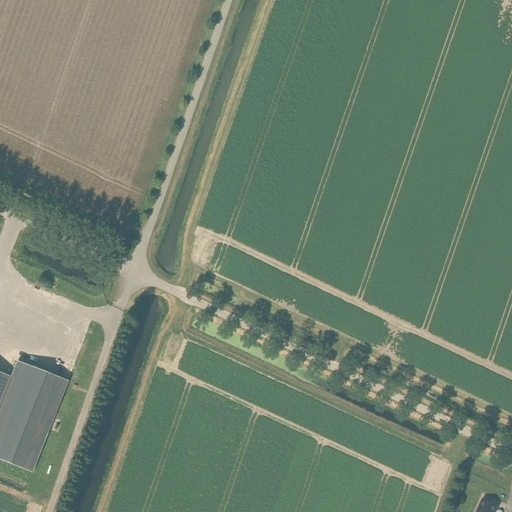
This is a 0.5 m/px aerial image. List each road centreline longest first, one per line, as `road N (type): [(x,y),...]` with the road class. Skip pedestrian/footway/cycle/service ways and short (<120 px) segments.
road 1 (track): [(271,0),(196,218),(189,265),(511,420)]
road 2 (unclassified): [(511,452),(133,271)]
road 3 (unclassified): [(133,271),(227,0)]
road 4 (unclassified): [(49,511),(133,271)]
road 5 (track): [(143,243),(0,176)]
road 6 (unclassified): [(133,271),(0,208)]
